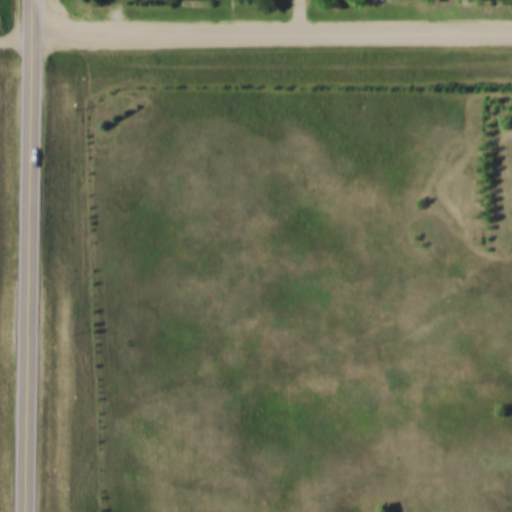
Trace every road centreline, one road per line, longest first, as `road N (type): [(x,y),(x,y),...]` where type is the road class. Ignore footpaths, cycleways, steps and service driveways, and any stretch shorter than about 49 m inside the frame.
road 1 (residential): [(32,39),(511,34)]
road 2 (residential): [(23,511),(32,39)]
